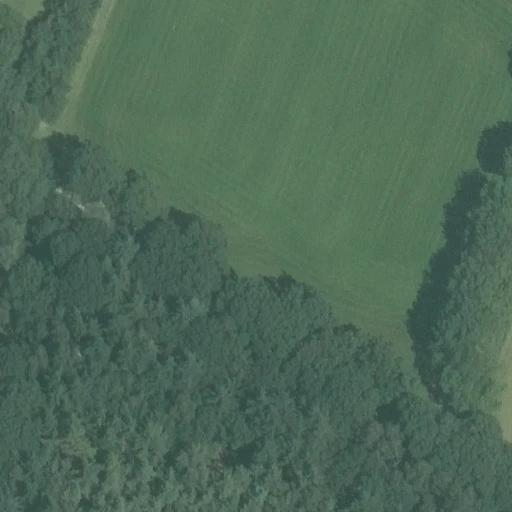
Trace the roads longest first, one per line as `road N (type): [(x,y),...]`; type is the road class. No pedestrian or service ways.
road 1 (unclassified): [(424,439),(0,136)]
road 2 (unclassified): [(511,222),(424,439)]
